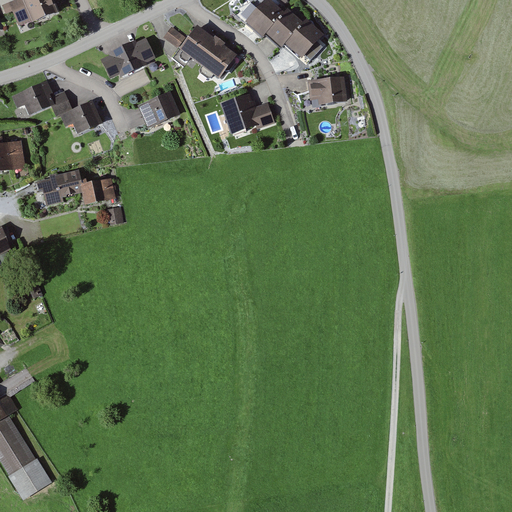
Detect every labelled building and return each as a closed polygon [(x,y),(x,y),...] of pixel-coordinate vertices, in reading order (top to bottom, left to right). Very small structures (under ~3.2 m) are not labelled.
[(52,0),(11,0),(5,2),(14,27),(56,11),(52,0)] [(258,39),(260,36),(280,13),(264,0),(260,0),(240,24),(258,39)] [(282,10),(280,13),(260,36),(276,50),(281,45),(299,24),(282,10)] [(302,20),(299,24),(281,45),(297,59),(318,34),(302,20)] [(188,38),(176,29),(168,41),(180,49),(177,53),(221,83),(237,59),(230,54),(205,37),(194,29),(188,38)] [(142,39),(97,60),(108,84),(153,63),(142,39)] [(343,79),(306,82),(308,101),(315,100),(316,106),(345,104),(343,79)] [(53,111),(60,108),(56,98),(51,84),(12,99),(18,113),(26,110),(30,120),(53,111)] [(53,111),(56,117),(71,111),(65,94),(56,98),(60,108),(53,111)] [(178,114),(169,95),(137,109),(146,129),(178,114)] [(246,95),(216,105),(225,136),(255,127),(256,132),(276,126),(269,104),(256,108),(255,102),(249,104),(246,95)] [(102,126),(94,106),(61,119),(66,131),(72,128),(76,136),(102,126)] [(23,143),(0,146),(0,157),(2,173),(27,170),(23,143)] [(62,197),(83,192),(82,187),(79,174),(34,184),(36,194),(44,192),(47,206),(63,203),(62,197)] [(111,180),(82,187),(83,192),(86,205),(115,198),(111,180)] [(120,208),(109,210),(111,226),(122,224),(120,208)] [(0,231),(0,256),(10,252),(0,231)] [(0,402),(0,465),(8,479),(5,481),(19,503),(51,483),(8,417),(20,409),(11,395),(0,402)]
